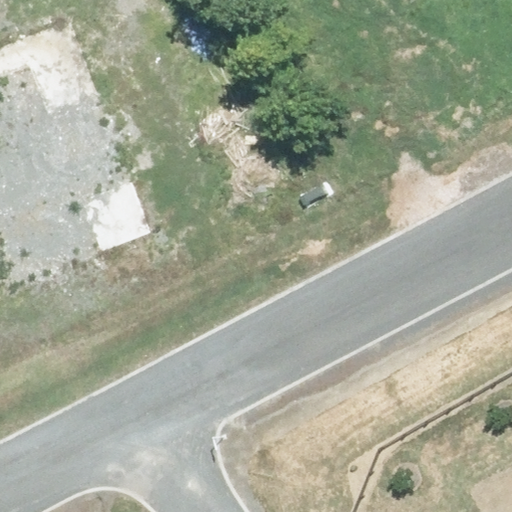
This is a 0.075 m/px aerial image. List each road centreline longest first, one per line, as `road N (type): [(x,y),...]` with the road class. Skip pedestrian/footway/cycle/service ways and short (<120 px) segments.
road 1 (residential): [(511,175),(124,383)]
road 2 (residential): [(124,383),(203,511)]
road 3 (residential): [(124,383),(0,440)]
